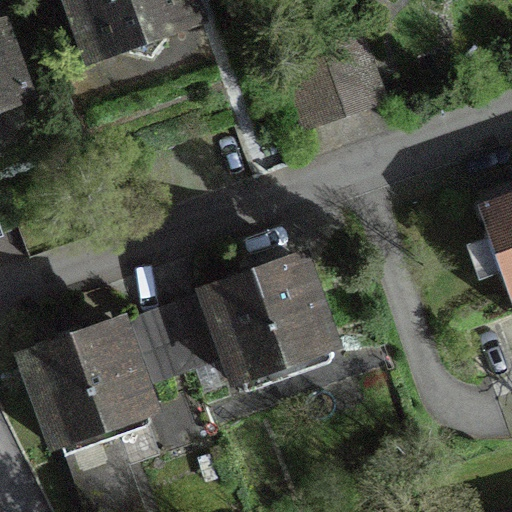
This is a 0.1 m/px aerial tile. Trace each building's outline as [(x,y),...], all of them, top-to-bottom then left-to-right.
[(198,25),(188,0),(62,0),(86,65),(123,52),(126,58),(148,62),(162,44),(160,38),(198,25)] [(304,131),(378,105),(354,38),(312,53),(315,63),(284,74),(304,131)] [(0,110),(21,103),(0,46),(0,110)] [(511,305),(511,195),(474,209),(509,307),(511,305)] [(283,365),(325,350),(294,262),(206,293),(242,394),(287,378),(283,365)] [(198,303),(197,300),(129,324),(150,386),(218,363),(198,303)] [(144,414),(112,326),(25,358),(61,459),(64,458),(83,511),(137,511),(111,438),(105,440),(102,430),(144,414)]
